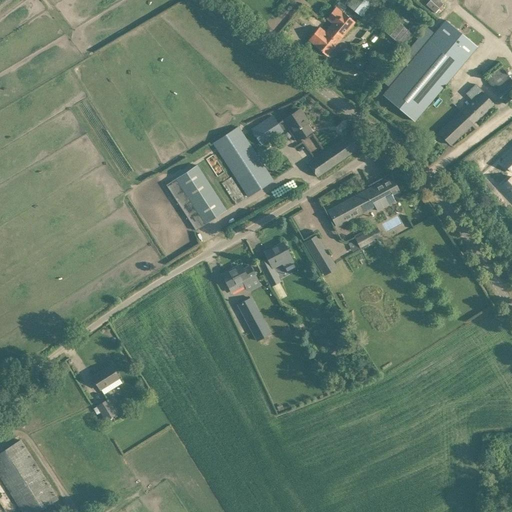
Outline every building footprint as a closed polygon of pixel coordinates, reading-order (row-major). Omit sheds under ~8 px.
[(372,3),(371,2),(368,0),(352,0),(349,5),(362,16),(372,3)] [(333,23),(330,27),(339,34),(343,36),(355,22),(343,11),(346,7),(339,1),(334,6),(336,8),(327,18),(333,23)] [(325,4),(319,12),(326,17),(332,9),(325,4)] [(414,120),(477,46),(446,20),(383,94),(414,120)] [(401,45),(411,33),(396,20),(385,32),(401,45)] [(326,56),(343,36),(339,34),(330,27),(325,33),(320,28),(309,40),(315,45),(315,46),(326,56)] [(511,81),(504,71),(488,83),(504,103),(511,97),(511,81)] [(445,125),(438,132),(450,145),(494,104),(483,93),(484,92),(477,85),(467,94),(472,100),(445,125)] [(300,109),(291,114),(283,119),(277,123),(272,115),(251,129),(261,145),(282,131),(282,130),(288,127),(297,141),(311,131),(302,118),(304,116),(300,109)] [(213,143),(242,188),(248,196),(273,180),(238,126),(213,143)] [(317,177),(365,143),(355,130),(307,163),(317,177)] [(511,152),(502,162),(511,172),(511,171),(511,152)] [(197,164),(166,184),(196,230),(226,210),(197,164)] [(511,176),(501,186),(511,197),(511,176),(511,177),(511,176)] [(391,177),(328,211),(336,225),(374,205),(377,211),(395,202),(392,196),(399,192),(391,177)] [(375,224),(354,236),(362,250),(383,238),(375,224)] [(316,234),(304,241),(325,275),(337,268),(316,234)] [(283,243),(264,253),(272,267),(278,264),(276,261),(280,259),(281,262),(285,268),(294,263),(288,252),(283,243)] [(257,278),(255,274),(250,265),(243,269),(241,265),(222,275),(231,291),(257,278)] [(274,268),(264,274),(270,286),(281,280),(274,268)] [(269,335),(260,316),(251,298),(239,304),(257,341),(269,335)] [(92,376),(96,383),(100,389),(119,377),(111,364),(92,376)] [(108,398),(97,405),(106,420),(117,414),(108,398)] [(0,476),(22,511),(55,511),(58,510),(53,502),(57,499),(20,440),(0,452),(0,476)]
